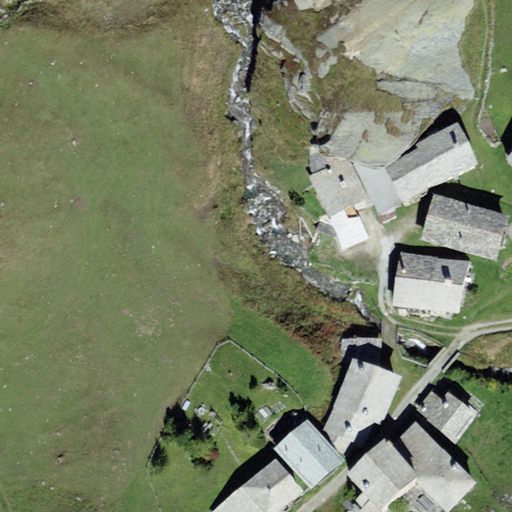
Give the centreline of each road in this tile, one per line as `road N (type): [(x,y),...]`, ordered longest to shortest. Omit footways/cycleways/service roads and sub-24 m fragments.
road 1 (track): [(511,323),(463,337),(367,453),(304,511)]
road 2 (track): [(469,332),(436,330),(388,311),(389,247),(412,218)]
